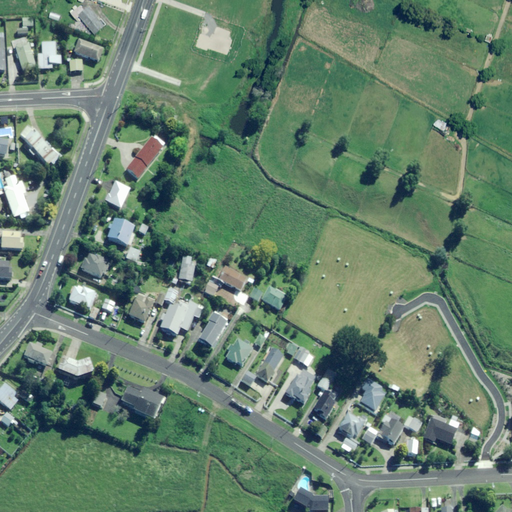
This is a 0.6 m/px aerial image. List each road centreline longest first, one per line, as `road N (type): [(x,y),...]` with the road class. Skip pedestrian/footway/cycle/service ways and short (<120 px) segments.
road 1 (tertiary): [(351,477),(168,367),(28,309)]
road 2 (primary): [(109,99),(28,309)]
road 3 (tertiary): [(511,475),(351,477)]
